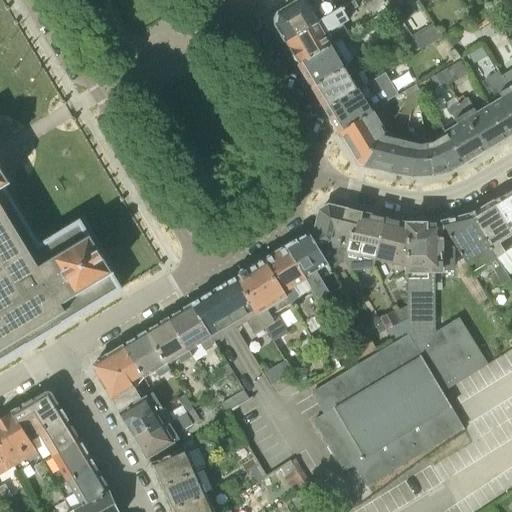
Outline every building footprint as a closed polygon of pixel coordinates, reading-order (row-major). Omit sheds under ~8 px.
[(285,42),(336,9),(329,0),(324,0),(323,1),(321,0),(297,0),(281,10),(278,14),(276,19),(276,25),(277,27),(285,42)] [(388,0),(395,9),(409,0),(388,0)] [(299,64),(335,43),(348,34),(343,24),(348,21),(345,15),(358,8),(354,1),(342,8),(341,7),(336,9),(285,42),(299,64)] [(389,41),(399,35),(391,23),(381,28),(389,41)] [(420,50),(440,38),(432,25),(412,37),(420,50)] [(446,38),(447,39),(452,47),(460,41),(455,34),(454,32),(446,38)] [(311,85),(348,63),(335,43),(299,64),(311,85)] [(481,46),(468,54),(474,64),(487,56),(481,46)] [(460,58),(454,50),(449,53),(455,61),(460,58)] [(326,109),(364,86),(350,62),(348,63),(311,85),(326,109)] [(511,68),(501,75),(511,92),(511,68)] [(511,92),(501,75),(498,71),(485,79),(497,101),(491,105),(510,136),(511,134),(511,92)] [(448,84),(455,80),(451,72),(443,77),(448,84)] [(339,132),(374,111),(386,103),(384,99),(377,103),(373,97),(385,90),(384,88),(391,84),(385,73),(364,86),(326,109),(339,131),(339,132)] [(437,88),(445,83),(440,75),(432,79),(437,88)] [(417,87),(410,91),(418,105),(426,101),(417,87)] [(412,109),(418,105),(410,91),(406,93),(405,97),(412,109)] [(510,136),(491,105),(476,113),(463,91),(454,97),(455,99),(486,150),(496,144),(498,144),(502,142),(502,140),(510,136)] [(411,114),(412,109),(405,97),(399,111),(411,114)] [(486,150),(455,99),(446,104),(455,120),(442,128),(446,134),(465,162),(468,161),(470,161),(476,158),(477,156),(486,150)] [(362,163),(383,134),(381,127),(383,126),(374,111),(339,132),(339,131),(338,133),(342,139),(344,139),(358,163),(362,163)] [(383,134),(362,163),(385,169),(386,171),(392,172),(393,171),(397,172),(406,141),(408,126),(391,124),(383,135),(383,134)] [(465,162),(446,134),(433,142),(428,143),(433,173),(449,172),(453,169),(456,169),(460,167),(461,165),(465,162)] [(433,173),(428,143),(420,144),(406,141),(397,172),(402,172),(403,174),(408,175),(409,174),(413,175),(433,173)] [(0,361),(25,346),(26,347),(66,322),(66,321),(117,291),(118,291),(121,289),(112,273),(113,272),(91,236),(90,236),(80,220),(39,245),(3,185),(8,182),(0,168),(0,361)] [(511,190),(496,200),(511,228),(511,190)] [(511,250),(511,228),(496,200),(471,213),(497,259),(504,255),(511,250)] [(344,261),(349,230),(354,231),(358,211),(328,204),(320,209),(315,228),(309,232),(333,273),(334,272),(332,268),(344,261)] [(375,259),(382,216),(358,211),(354,231),(349,230),(344,261),(350,270),(374,268),(375,259)] [(497,259),(471,213),(443,220),(440,221),(464,261),(472,274),(488,264),(490,263),(495,273),(491,276),(498,288),(510,281),(507,277),(497,259)] [(406,267),(406,221),(382,216),(375,259),(406,267)] [(408,334),(443,392),(488,365),(460,318),(436,332),(435,272),(444,272),(444,270),(455,270),(455,249),(453,246),(443,246),(443,236),(443,228),(439,223),(438,221),(406,221),(406,267),(408,334)] [(333,273),(309,232),(286,246),(325,311),(327,314),(338,308),(332,298),(333,297),(322,279),(333,273)] [(325,311),(286,246),(264,259),(291,304),(293,308),(303,324),(325,311)] [(291,304),(264,259),(234,277),(266,329),(273,342),(288,333),(279,317),(276,313),(291,304)] [(266,329),(234,277),(212,290),(232,324),(244,317),(255,335),(266,329)] [(232,324),(212,290),(191,302),(215,341),(235,328),(232,324)] [(215,341),(191,302),(169,316),(193,356),(205,350),(216,344),(214,341),(215,341)] [(379,318),(386,329),(400,321),(393,310),(379,318)] [(183,363),(193,356),(169,316),(147,329),(168,364),(179,357),(183,363)] [(171,370),(168,364),(147,329),(125,342),(142,371),(145,376),(155,370),(159,377),(171,370)] [(443,392),(408,334),(311,393),(324,414),(314,420),(344,472),(354,465),(367,487),(465,428),(443,392)] [(356,362),(377,351),(368,335),(347,347),(356,362)] [(142,371),(125,342),(96,360),(94,362),(94,363),(93,365),(93,367),(94,370),(103,385),(114,379),(116,382),(120,380),(126,390),(134,386),(129,378),(142,371)] [(265,373),(273,384),(292,371),(284,360),(265,373)] [(227,364),(219,369),(224,377),(232,372),(227,364)] [(111,399),(126,390),(120,380),(116,382),(114,379),(103,385),(111,399)] [(119,412),(142,399),(134,386),(126,390),(111,399),(119,412)] [(227,411),(249,398),(245,390),(223,404),(227,411)] [(19,406),(34,431),(65,413),(53,393),(50,391),(47,391),(45,391),(42,392),(29,400),(28,399),(23,402),(23,403),(19,406)] [(133,435),(150,426),(154,432),(166,425),(158,412),(163,408),(158,399),(154,392),(142,399),(119,412),(133,435)] [(163,395),(158,398),(164,408),(169,405),(163,395)] [(181,403),(187,413),(194,409),(188,399),(181,403)] [(0,417),(0,440),(13,462),(25,454),(29,460),(38,454),(29,438),(27,435),(34,431),(19,406),(0,417)] [(150,426),(133,435),(147,458),(180,439),(176,432),(179,431),(180,432),(200,420),(195,409),(194,409),(187,413),(166,425),(154,432),(150,426)] [(27,435),(29,438),(38,433),(51,455),(80,439),(65,413),(34,431),(27,435)] [(216,426),(202,433),(209,445),(223,438),(216,426)] [(150,463),(160,486),(196,470),(188,453),(197,448),(196,446),(205,441),(202,433),(184,443),(186,448),(150,463)] [(80,439),(51,455),(64,478),(55,482),(57,486),(95,464),(80,439)] [(0,475),(2,475),(0,471),(0,469),(13,462),(0,440),(0,475)] [(245,471),(257,463),(253,457),(241,465),(245,471)] [(309,481),(295,458),(281,467),(286,476),(284,477),(292,491),(309,481)] [(41,478),(50,473),(42,461),(34,466),(41,478)] [(265,478),(257,463),(250,468),(258,482),(265,478)] [(95,464),(57,486),(60,491),(70,486),(81,506),(110,489),(95,464)] [(196,470),(160,486),(171,510),(207,494),(196,470)] [(6,484),(0,487),(0,495),(4,502),(13,497),(6,484)] [(120,511),(110,489),(81,506),(69,511),(120,511)] [(247,501),(243,492),(236,496),(240,504),(247,501)] [(214,511),(207,494),(171,510),(171,511),(214,511)]
